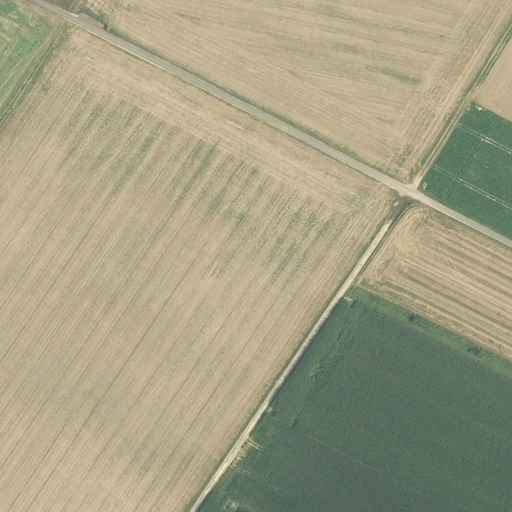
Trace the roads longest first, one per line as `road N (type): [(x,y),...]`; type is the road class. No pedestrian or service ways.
road 1 (track): [(511,245),(33,0)]
road 2 (track): [(409,193),(194,511)]
road 3 (track): [(409,193),(511,28)]
road 4 (track): [(0,122),(69,18)]
